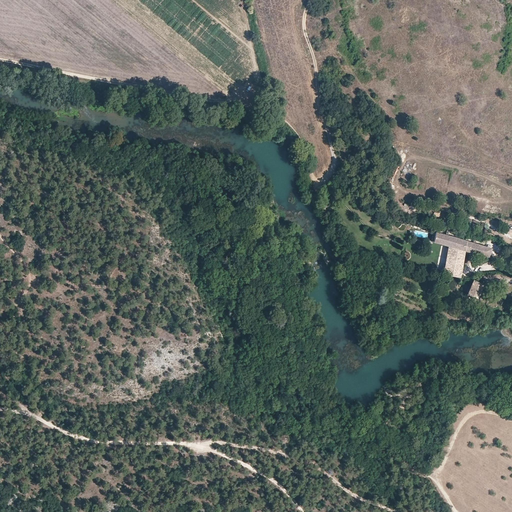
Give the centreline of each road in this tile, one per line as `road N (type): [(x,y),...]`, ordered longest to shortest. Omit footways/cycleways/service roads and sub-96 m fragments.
road 1 (track): [(0,60),(231,104)]
road 2 (track): [(315,179),(335,163),(303,21),(311,0)]
